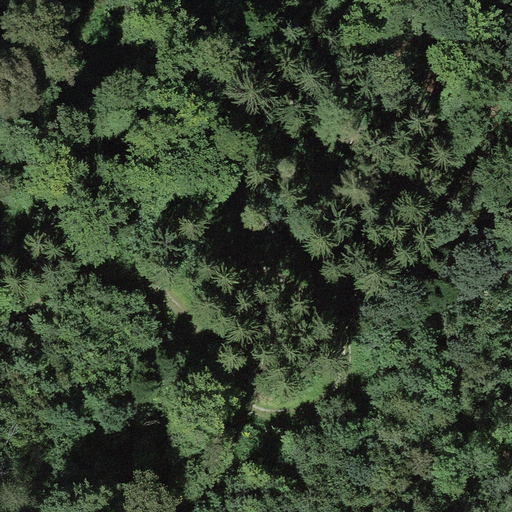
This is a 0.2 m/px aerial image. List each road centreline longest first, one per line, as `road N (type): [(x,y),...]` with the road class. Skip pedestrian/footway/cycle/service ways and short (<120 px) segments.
road 1 (track): [(0,331),(76,284),(111,278),(141,283),(166,299),(228,391),(252,408),(288,415),(314,405),(337,391),(350,368),(347,329),(334,307),(244,261),(183,199),(148,112),(27,0)]
road 2 (track): [(511,273),(463,157),(310,0)]
